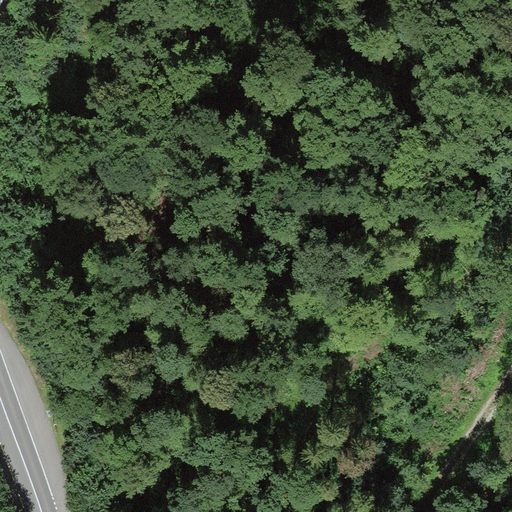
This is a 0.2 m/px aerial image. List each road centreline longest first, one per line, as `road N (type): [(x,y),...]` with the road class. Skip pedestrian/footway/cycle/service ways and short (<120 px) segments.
road 1 (track): [(511,383),(420,511)]
road 2 (secondary): [(41,511),(0,396)]
